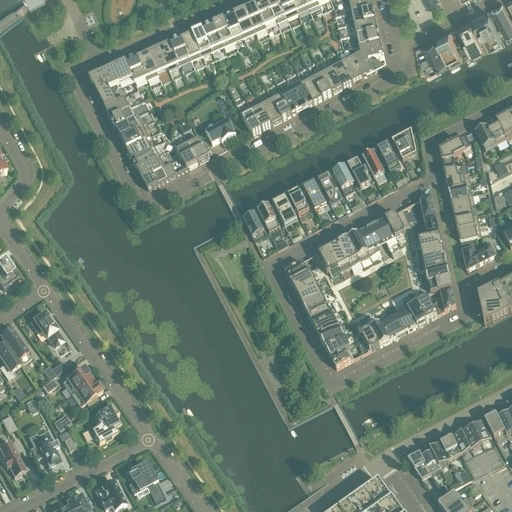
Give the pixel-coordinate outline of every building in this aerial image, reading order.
[(348,0),(328,0),(329,1),(318,6),(319,10),(310,14),(299,19),(288,24),(278,28),(276,24),(265,29),(267,33),(256,38),(245,42),(235,47),(224,52),(213,56),(203,61),(192,66),(181,70),(179,67),(157,76),(159,80),(148,85),(146,81),(135,86),(121,92),(120,93),(125,101),(131,112),(136,121),(139,120),(145,130),(150,141),(147,143),(152,152),(155,150),(160,160),(163,165),(166,170),(171,167),(177,178),(188,173),(176,150),(187,144),(189,147),(199,142),(194,131),(193,131),(167,145),(141,97),(334,13),(343,52),(237,108),(236,108),(240,116),(250,111),(260,105),(262,109),(272,103),(270,100),(280,95),(301,84),(311,79),(320,74),(331,68),(341,63),(342,67),(361,57),(359,50),(357,38),(355,28),(352,18),(352,17),(350,5),(348,0)] [(288,24),(286,20),(277,0),(276,0),(267,4),(276,24),(278,28),(288,24)] [(299,19),(297,15),(290,0),(277,0),(286,20),(288,24),(299,19)] [(310,14),(308,10),(303,0),(290,0),(297,15),(299,19),(310,14)] [(319,10),(318,6),(315,0),(303,0),(308,10),(310,14),(319,10)] [(352,17),(374,12),(371,1),(350,5),(352,17)] [(276,24),(267,4),(256,9),(265,29),(276,24)] [(491,11),(487,13),(488,16),(491,20),(495,18),(501,30),(502,29),(506,36),(505,37),(505,38),(511,33),(511,24),(502,5),(491,11)] [(267,33),(265,29),(256,9),(245,14),(254,34),(256,38),(267,33)] [(355,28),(376,23),(374,12),(352,17),(352,18),(355,28)] [(256,38),(254,34),(245,14),(234,19),(243,39),(245,42),(256,38)] [(481,34),(482,34),(489,46),(489,44),(500,39),(500,40),(501,40),(488,16),(485,17),(485,18),(474,23),(479,32),(479,33),(480,33),(481,34)] [(245,42),(243,39),(234,19),(224,23),(233,43),(235,47),(245,42)] [(461,36),(471,55),(484,48),(470,22),(460,27),(464,35),(461,36)] [(235,47),(233,43),(224,23),(213,28),(222,48),(224,52),(235,47)] [(357,38),(378,33),(376,23),(355,28),(357,38)] [(224,52),(222,48),(213,28),(202,33),(211,53),(213,56),(224,52)] [(213,56),(211,53),(202,33),(192,37),(201,57),(203,61),(213,56)] [(359,50),(381,45),(378,33),(357,38),(359,50)] [(457,50),(448,34),(436,40),(447,60),(459,53),(457,50)] [(203,61),(201,57),(192,37),(181,42),(190,62),(192,66),(203,61)] [(434,68),(437,73),(447,68),(445,63),(444,62),(434,42),(434,41),(423,47),(425,52),(426,52),(429,58),(421,61),(425,68),(432,64),(434,67),(433,68),(434,68)] [(192,66),(190,62),(181,42),(170,46),(179,67),(181,70),(192,66)] [(361,57),(386,68),(381,45),(359,50),(361,57)] [(157,76),(179,67),(170,46),(148,56),(157,76)] [(463,48),(457,50),(459,53),(460,56),(466,53),(463,48)] [(159,80),(157,76),(148,56),(137,61),(146,81),(148,85),(159,80)] [(353,86),(386,68),(361,57),(342,67),(353,86)] [(135,86),(146,81),(137,61),(126,66),(135,86)] [(353,86),(342,67),(341,63),(331,68),(333,72),(343,91),(353,86)] [(121,92),(135,86),(126,66),(90,82),(106,111),(125,101),(120,93),(121,92)] [(343,91),(333,72),(331,68),(320,74),(322,77),(332,97),(343,91)] [(332,97),(322,77),(320,74),(311,79),(313,82),(323,102),(332,97)] [(323,102),(313,82),(311,79),(301,84),(303,87),(313,107),(323,102)] [(313,107),(303,87),(301,84),(280,95),(282,98),(292,118),(313,107)] [(292,118),(282,98),(280,95),(270,100),(272,103),(283,123),(292,118)] [(111,122),(131,112),(125,101),(106,111),(111,122)] [(272,128),(283,123),(272,103),(262,109),(272,128)] [(272,128),(262,109),(260,105),(250,111),(252,114),(262,133),(272,128)] [(262,133),(252,114),(250,111),(240,116),(252,139),(262,133)] [(116,132),(136,121),(131,112),(111,122),(116,132)] [(507,143),(511,140),(511,125),(508,117),(497,123),(507,143)] [(122,142),(145,130),(139,120),(136,121),(116,132),(122,142)] [(222,145),(236,138),(228,122),(227,123),(225,120),(216,124),(218,128),(206,134),(213,148),(221,143),(222,145)] [(497,148),(507,143),(497,123),(487,129),(497,148)] [(485,154),(497,148),(487,129),(475,135),(485,154)] [(127,153),(147,143),(150,141),(145,130),(122,142),(127,153)] [(393,144),(392,144),(393,145),(403,164),(417,157),(412,135),(412,134),(402,139),(402,140),(402,141),(394,146),(394,145),(393,144)] [(451,147),(454,159),(471,150),(466,140),(451,147)] [(209,161),(210,161),(199,142),(189,147),(199,167),(209,161)] [(132,162),(152,152),(147,143),(127,153),(132,162)] [(199,167),(189,147),(187,144),(176,150),(188,173),(199,167)] [(391,177),(401,171),(389,147),(388,146),(378,152),(378,153),(391,177)] [(456,171),(454,159),(451,147),(440,153),(445,174),(456,171)] [(137,172),(160,160),(155,150),(152,152),(132,162),(137,172)] [(363,160),(374,182),(379,179),(380,179),(385,176),(374,155),(373,154),(372,155),(372,154),(371,155),(370,156),(369,156),(369,157),(367,157),(366,157),(366,158),(365,159),(364,158),(364,159),(363,160)] [(166,170),(163,165),(160,160),(137,172),(143,183),(166,171),(166,170)] [(366,172),(363,173),(358,163),(358,162),(348,168),(361,192),(371,187),(368,181),(370,180),(366,172)] [(509,176),(505,168),(503,164),(498,167),(500,171),(504,178),(509,176)] [(148,193),(177,178),(171,167),(166,170),(166,171),(143,183),(148,193)] [(504,178),(500,171),(498,167),(494,169),(500,180),(504,178)] [(346,200),(356,195),(352,188),(354,186),(346,169),(345,169),(333,175),(333,176),(346,200)] [(447,184),(468,179),(466,169),(456,171),(445,174),(447,184)] [(339,199),(341,198),(338,191),(337,191),(330,178),(329,177),(318,183),(318,184),(331,208),(338,204),(336,199),(338,198),(339,199)] [(470,188),(471,188),(468,179),(447,184),(449,193),(467,189),(470,188)] [(315,214),(327,208),(315,185),(303,191),(315,214)] [(467,189),(449,193),(451,203),(469,199),(473,198),(470,188),(467,189)] [(299,194),(299,193),(288,199),(299,220),(310,215),(299,194)] [(511,206),(511,202),(508,195),(503,197),(509,208),(511,206)] [(431,198),(420,204),(424,222),(436,220),(431,198)] [(453,213),(475,208),(473,198),(469,199),(451,203),(453,213)] [(285,230),(298,223),(286,201),(286,200),(273,207),(285,230)] [(359,206),(351,210),(353,214),(361,210),(359,206)] [(456,223),(477,218),(475,208),(453,213),(456,223)] [(270,237),(281,231),(269,209),(258,215),(270,237)] [(403,213),(396,217),(401,228),(409,224),(403,213)] [(256,216),(255,216),(243,223),(256,246),(268,240),(256,216)] [(396,217),(386,222),(392,233),(396,242),(406,237),(405,236),(404,235),(401,229),(401,228),(396,217)] [(458,232),(479,228),(477,218),(456,223),(458,232)] [(436,220),(424,222),(428,241),(440,239),(436,220)] [(376,227),(372,230),(382,249),(386,247),(396,242),(392,233),(386,222),(376,227)] [(401,228),(401,229),(404,235),(405,236),(406,237),(406,238),(407,239),(411,247),(417,244),(419,244),(419,243),(415,234),(410,226),(410,225),(409,224),(401,228)] [(501,232),(500,232),(502,236),(511,252),(511,250),(511,227),(511,226),(501,232)] [(460,245),(477,241),(482,240),(479,228),(458,232),(460,245)] [(368,232),(358,237),(364,248),(370,261),(380,255),(378,251),(381,249),(382,249),(372,230),(371,230),(368,232)] [(368,325),(370,330),(408,310),(417,305),(415,301),(425,296),(426,298),(431,297),(428,287),(426,276),(421,277),(419,266),(416,255),(421,254),(419,243),(417,244),(411,247),(406,237),(396,242),(382,249),(381,249),(378,251),(380,255),(370,261),(361,266),(351,271),(342,276),(332,281),(325,268),(318,272),(311,275),(316,286),(322,297),(328,308),(332,306),(338,317),(334,319),(339,330),(345,341),(350,351),(358,347),(365,343),(358,331),(368,325)] [(358,237),(348,242),(354,253),(361,266),(370,261),(364,248),(358,237)] [(419,243),(419,244),(421,254),(431,252),(443,249),(440,239),(428,241),(419,243)] [(348,242),(339,247),(344,258),(351,271),(361,266),(354,253),(348,242)] [(339,247),(329,252),(335,263),(342,276),(351,271),(344,258),(339,247)] [(478,269),(499,258),(494,247),(475,257),(478,269)] [(478,269),(475,257),(473,248),(462,250),(467,274),(478,269)] [(421,254),(416,255),(419,266),(433,262),(445,260),(443,249),(431,252),(421,254)] [(329,252),(319,257),(325,268),(327,273),(329,277),(332,281),(342,276),(335,263),(329,252)] [(319,257),(313,261),(318,271),(319,272),(325,268),(319,257)] [(433,262),(419,266),(421,277),(426,276),(426,275),(435,273),(447,270),(445,260),(433,262)] [(19,283),(16,279),(5,263),(0,266),(0,287),(4,293),(19,283)] [(303,266),(286,275),(291,286),(311,275),(310,275),(309,276),(303,266)] [(435,273),(426,275),(426,276),(428,286),(438,284),(450,282),(447,270),(435,273)] [(311,275),(291,286),(297,296),(308,291),(316,286),(311,276),(311,275)] [(511,314),(511,280),(497,288),(497,289),(498,289),(499,290),(495,292),(494,291),(495,290),(494,290),(478,298),(483,320),(484,320),(484,319),(486,319),(487,323),(492,322),(492,323),(492,324),(511,314)] [(438,284),(428,286),(431,296),(431,297),(440,295),(452,292),(450,282),(438,284)] [(308,291),(297,296),(303,307),(313,302),(322,297),(316,286),(308,291)] [(442,303),(432,308),(437,319),(456,310),(452,292),(440,295),(442,303)] [(425,296),(415,301),(417,305),(422,314),(427,325),(437,319),(432,308),(426,298),(426,297),(425,296)] [(313,302),(303,307),(308,318),(319,312),(328,308),(322,297),(313,302)] [(319,312),(308,318),(314,329),(325,323),(334,319),(338,317),(332,305),(328,308),(319,312)] [(417,305),(408,310),(412,319),(418,330),(427,325),(422,314),(417,305)] [(404,337),(418,330),(412,319),(408,310),(398,315),(397,316),(394,317),(404,337)] [(49,321),(46,317),(45,316),(30,326),(37,336),(41,333),(47,342),(49,341),(55,351),(64,344),(57,335),(58,334),(53,326),(54,325),(50,321),(49,321)] [(404,337),(394,317),(380,325),(390,344),(404,337)] [(325,323),(314,329),(320,340),(331,334),(339,330),(334,319),(325,323)] [(368,325),(358,331),(360,335),(362,339),(365,343),(370,355),(380,349),(375,338),(370,330),(368,325)] [(370,330),(375,338),(380,349),(390,344),(380,325),(370,330)] [(331,334),(320,340),(325,351),(336,345),(345,341),(339,330),(331,334)] [(21,368),(32,361),(12,332),(1,340),(4,345),(5,344),(21,368)] [(336,345),(325,351),(331,362),(351,351),(350,351),(345,341),(336,345)] [(365,343),(358,347),(358,348),(364,358),(370,355),(365,343)] [(0,360),(5,368),(0,371),(0,372),(8,383),(14,379),(12,375),(21,368),(5,344),(4,345),(0,347),(0,360)] [(351,351),(331,362),(337,372),(354,363),(349,353),(351,352),(351,351)] [(57,379),(68,371),(63,364),(52,372),(57,379)] [(51,383),(56,379),(49,370),(44,373),(51,383)] [(71,399),(93,384),(84,371),(63,386),(71,399)] [(47,396),(59,387),(55,382),(43,390),(47,396)] [(95,401),(103,395),(98,388),(97,389),(93,384),(71,399),(80,411),(87,406),(90,411),(98,406),(95,401)] [(21,404),(26,400),(19,391),(14,394),(21,404)] [(36,406),(35,406),(33,403),(26,406),(28,410),(27,410),(31,418),(40,413),(36,406)] [(116,419),(119,418),(112,409),(104,415),(93,420),(98,429),(92,434),(99,447),(119,437),(116,431),(121,429),(116,419)] [(511,441),(511,422),(508,415),(498,421),(509,441),(508,442),(509,443),(511,441)] [(498,421),(496,417),(485,423),(498,447),(508,442),(509,441),(498,421)] [(9,436),(17,432),(10,419),(2,423),(9,436)] [(60,435),(72,427),(68,421),(56,429),(60,435)] [(482,425),(472,430),(476,437),(477,438),(482,448),(491,442),(492,442),(487,433),(482,425)] [(467,433),(462,435),(466,444),(471,453),(482,448),(477,438),(476,437),(472,430),(467,433)] [(56,446),(55,447),(48,434),(37,440),(36,438),(30,441),(35,450),(32,452),(38,463),(44,459),(49,470),(56,466),(57,467),(62,464),(60,461),(59,461),(55,453),(57,453),(57,449),(56,446)] [(462,435),(452,440),(457,449),(462,458),(471,453),(466,444),(462,435)] [(70,455),(76,452),(70,440),(64,444),(70,455)] [(452,440),(441,446),(450,464),(461,458),(462,458),(457,449),(452,440)] [(17,459),(23,455),(16,445),(11,449),(10,446),(0,451),(0,453),(1,456),(0,456),(0,462),(7,473),(10,472),(14,481),(25,475),(17,459)] [(441,446),(430,452),(432,456),(432,455),(440,470),(440,469),(450,464),(441,446)] [(422,461),(431,479),(442,473),(440,469),(440,470),(432,455),(432,456),(422,461)] [(420,457),(408,463),(422,483),(431,479),(422,461),(420,457)] [(136,473),(128,477),(132,484),(134,483),(134,485),(129,487),(134,497),(136,496),(139,494),(146,490),(148,489),(151,488),(152,487),(157,485),(154,478),(147,465),(135,471),(136,473)] [(462,486),(464,485),(461,480),(457,482),(459,485),(453,488),(455,492),(463,488),(462,486)] [(399,511),(379,483),(337,511),(399,511)] [(114,485),(102,491),(106,497),(104,498),(106,501),(107,500),(108,502),(102,505),(104,511),(108,511),(112,510),(113,511),(119,511),(127,508),(124,504),(125,503),(123,499),(121,496),(121,495),(120,496),(114,485)] [(435,502),(445,495),(441,490),(432,497),(435,502)] [(439,507),(449,500),(445,495),(435,502),(439,507)] [(451,511),(461,505),(455,496),(449,500),(439,507),(442,511),(451,511)] [(155,507),(166,501),(163,497),(153,502),(155,507)] [(67,506),(69,509),(70,511),(95,511),(94,509),(88,511),(82,498),(80,499),(79,498),(73,501),(74,502),(67,506)] [(471,511),(474,510),(467,500),(461,505),(451,511),(471,511)]
